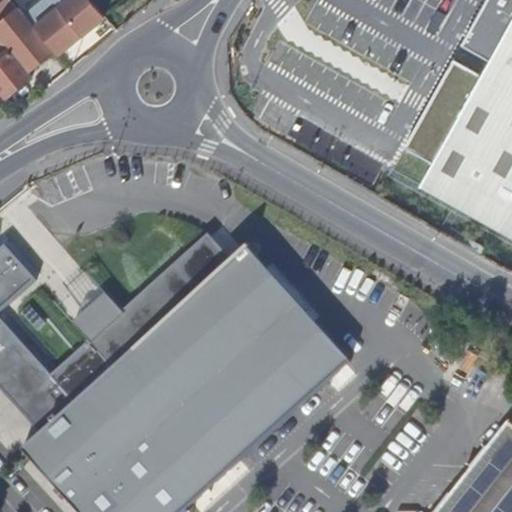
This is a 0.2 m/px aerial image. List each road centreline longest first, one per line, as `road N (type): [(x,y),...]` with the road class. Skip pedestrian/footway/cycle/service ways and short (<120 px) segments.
road 1 (residential): [(198,117),(246,154),(511,306)]
road 2 (tertiary): [(110,69),(20,130),(0,153)]
road 3 (tertiary): [(0,160),(124,127)]
